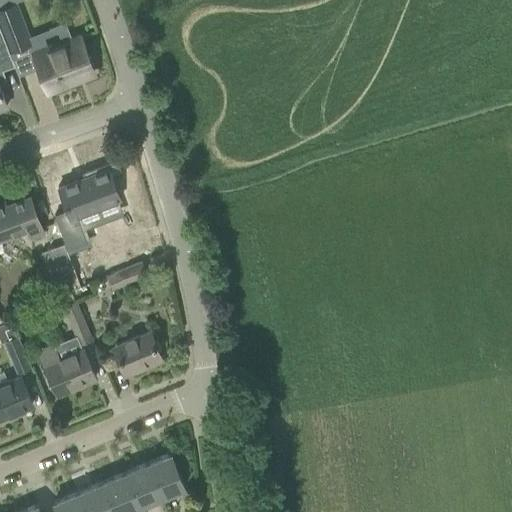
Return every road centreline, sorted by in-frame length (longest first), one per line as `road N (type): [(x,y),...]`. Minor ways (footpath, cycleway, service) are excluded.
road 1 (unclassified): [(208,399),(194,295),(140,108)]
road 2 (residential): [(0,475),(171,403),(208,399)]
road 3 (residential): [(0,152),(140,108)]
